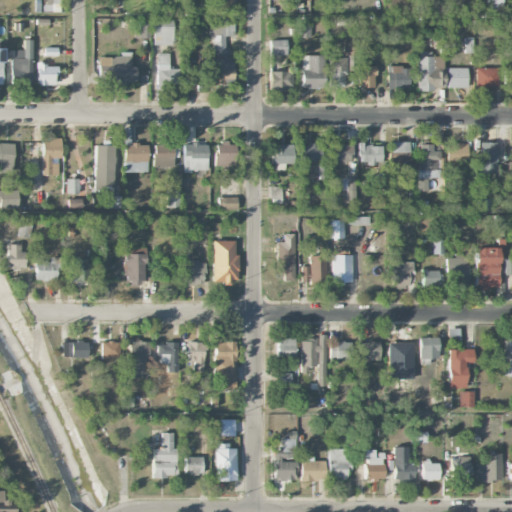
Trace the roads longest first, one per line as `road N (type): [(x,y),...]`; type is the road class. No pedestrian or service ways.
road 1 (residential): [(511,116),(0,117)]
road 2 (residential): [(257,511),(257,0)]
road 3 (residential): [(511,313),(73,312)]
road 4 (residential): [(511,511),(133,511)]
